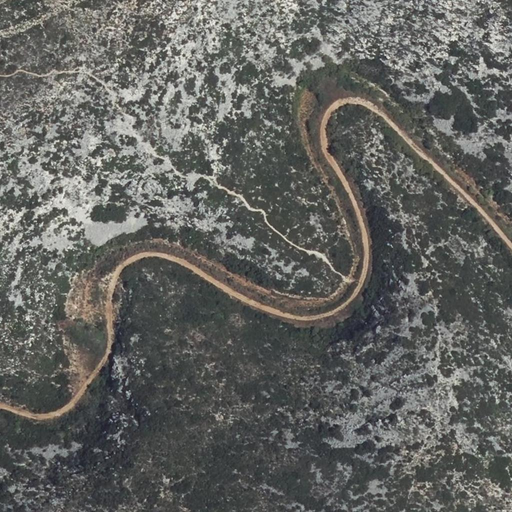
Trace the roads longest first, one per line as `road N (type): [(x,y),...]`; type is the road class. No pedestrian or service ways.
road 1 (track): [(345,274),(333,294),(295,309),(220,286),(177,255),(145,254),(95,290),(96,356),(79,394),(54,412),(0,406)]
road 2 (track): [(511,241),(474,194),(371,107),(341,96),(316,107),(312,128),(354,217),(357,258),(345,274)]
